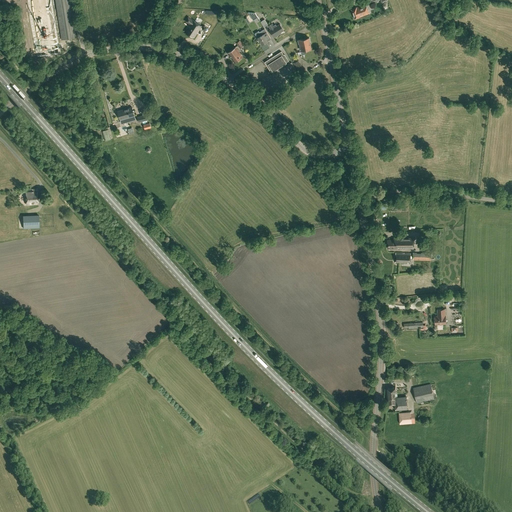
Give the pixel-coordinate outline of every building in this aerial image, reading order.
[(59,52),(50,0),(28,0),(37,56),(59,52)] [(55,0),(62,39),(75,37),(69,0),(55,0)] [(355,18),(369,13),(365,3),(351,9),(355,18)] [(255,20),(258,17),(255,13),(254,14),(253,12),(249,15),(248,13),(244,16),(249,23),(248,23),(250,26),(256,22),(255,20)] [(193,20),(186,31),(194,37),(201,25),(193,20)] [(279,33),(284,30),(280,24),(274,27),(272,23),(268,25),(271,29),(270,30),(274,37),(279,34),(279,33)] [(271,38),(266,28),(259,32),(259,31),(255,33),(258,38),(258,37),(262,44),(268,41),(267,40),(271,38)] [(301,50),(311,48),(309,37),(299,39),(299,40),(298,40),(298,44),(300,43),(301,50)] [(234,62),(243,56),(236,46),(228,52),(234,62)] [(269,59),(265,62),(271,72),(273,70),(273,71),(274,70),(278,67),(279,67),(281,66),(285,63),(286,62),(285,61),(287,59),(288,61),(289,61),(284,54),(284,55),(281,51),(275,55),(274,55),(269,59)] [(209,63),(211,58),(200,52),(198,56),(209,63)] [(301,77),(306,73),(298,60),(293,63),(301,77)] [(292,62),(288,64),(295,76),(299,74),(292,62)] [(120,119),(134,115),(132,107),(124,109),(117,111),(120,119)] [(137,117),(139,122),(149,120),(147,114),(137,117)] [(145,131),(152,129),(149,122),(143,124),(145,131)] [(31,202),(38,202),(37,192),(33,192),(33,191),(26,191),(26,204),(31,203),(31,202)] [(23,228),(39,228),(39,214),(23,214),(23,228)] [(388,248),(413,248),(413,237),(393,238),(393,239),(388,240),(388,248)] [(408,262),(410,262),(411,252),(404,252),(404,254),(402,253),(402,252),(395,252),(395,263),(408,263),(408,262)] [(438,316),(435,316),(435,324),(446,323),(445,315),(444,308),(438,309),(438,316)] [(417,402),(434,398),(431,384),(413,388),(417,402)] [(396,410),(408,409),(407,396),(395,397),(394,391),(396,391),(395,387),(387,387),(388,398),(389,398),(389,403),(395,403),(396,410)] [(415,422),(414,412),(411,412),(399,412),(400,423),(415,422)]
